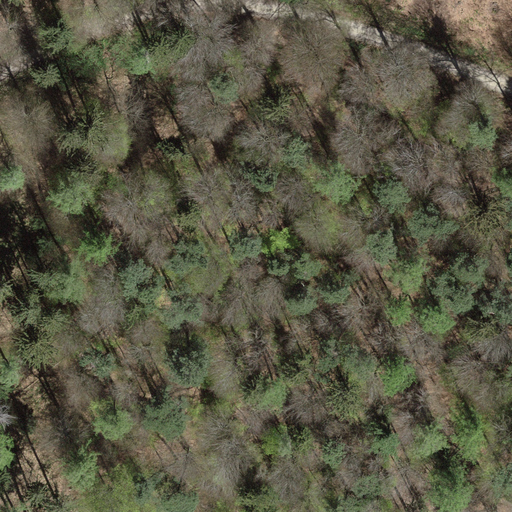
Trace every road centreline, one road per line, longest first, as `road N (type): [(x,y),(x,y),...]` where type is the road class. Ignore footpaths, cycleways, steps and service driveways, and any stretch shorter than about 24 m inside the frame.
road 1 (track): [(511,84),(370,29),(232,0)]
road 2 (track): [(213,0),(143,7),(0,71)]
